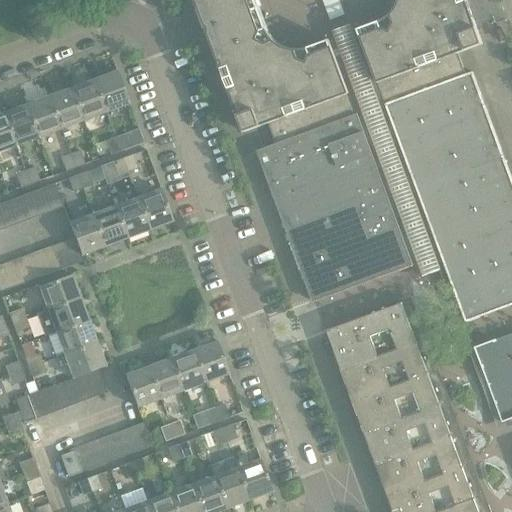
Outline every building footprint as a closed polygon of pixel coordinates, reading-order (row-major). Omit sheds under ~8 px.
[(269,124),(277,146),(357,116),(330,41),(307,50),(304,50),(301,51),(298,51),(295,51),(292,50),(289,50),(286,49),(283,47),(280,46),(278,44),(275,42),(273,40),(271,37),(270,35),(268,32),(256,0),(195,0),(203,19),(245,133),(269,124)] [(394,0),(381,9),(354,18),(359,31),(381,22),(384,21),(387,19),(389,18),(391,16),(393,13),(395,11),(397,8),(398,6),(399,3),(400,0),(394,0)] [(400,0),(399,3),(398,6),(397,8),(395,11),(393,13),(391,16),(389,18),(387,19),(384,21),(381,22),(359,31),(386,105),(467,76),(459,54),(483,45),(466,0),(400,0)] [(325,29),(330,41),(357,116),(368,144),(378,171),(388,198),(398,225),(413,266),(419,279),(430,275),(447,269),(437,242),(427,215),(417,188),(407,161),(386,105),(359,31),(354,18),(325,29)] [(289,38),(268,32),(270,35),(271,37),(273,40),(275,42),(278,44),(280,46),(283,47),(286,49),(289,50),(292,50),(295,51),(298,51),(301,51),(304,50),(307,50),(330,41),(325,29),(302,37),(289,38)] [(117,72),(94,80),(106,113),(129,104),(117,72)] [(407,161),(494,129),(473,73),(467,76),(386,105),(407,161)] [(83,121),(106,113),(94,80),(71,89),(83,121)] [(71,89),(49,97),(61,129),(83,121),(71,89)] [(38,138),(61,129),(49,97),(27,105),(38,138)] [(27,105),(4,114),(16,146),(38,138),(27,105)] [(0,151),(16,146),(4,114),(0,114),(0,151)] [(357,116),(277,146),(258,153),(269,180),(368,144),(357,116)] [(407,161),(417,188),(504,156),(494,129),(407,161)] [(125,135),(115,139),(120,152),(130,148),(125,135)] [(120,152),(115,139),(106,142),(111,155),(120,152)] [(269,180),(279,207),(378,171),(368,144),(269,180)] [(79,152),(70,155),(75,168),(84,165),(79,152)] [(75,168),(70,155),(61,159),(66,172),(75,168)] [(133,156),(123,160),(128,173),(138,169),(133,156)] [(417,188),(427,215),(511,183),(511,177),(504,156),(417,188)] [(119,176),(128,173),(123,160),(114,163),(119,176)] [(25,172),(30,185),(40,182),(35,168),(25,172)] [(289,234),(388,198),(378,171),(279,207),(289,234)] [(30,185),(25,172),(16,175),(20,189),(30,185)] [(88,173),(79,176),(83,188),(92,185),(88,173)] [(74,192),(83,188),(79,176),(69,179),(74,192)] [(511,183),(427,215),(437,242),(511,214),(511,183)] [(43,189),(52,213),(63,208),(55,185),(43,189)] [(43,189),(31,193),(40,217),(52,213),(43,189)] [(161,190),(137,199),(149,230),(173,222),(161,190)] [(40,217),(31,193),(20,197),(29,221),(40,217)] [(20,197),(8,202),(17,226),(29,221),(20,197)] [(289,234),(299,261),(398,225),(388,198),(289,234)] [(137,199),(115,207),(127,239),(149,230),(137,199)] [(17,226),(8,202),(0,204),(0,215),(5,230),(17,226)] [(115,207),(93,215),(105,247),(127,239),(115,207)] [(511,214),(437,242),(447,269),(511,244),(511,214)] [(81,256),(105,247),(93,215),(69,224),(75,238),(81,256)] [(299,261),(314,303),(413,266),(398,225),(299,261)] [(75,238),(63,243),(71,266),(84,262),(81,256),(75,238)] [(63,243),(51,247),(59,271),(71,266),(63,243)] [(511,244),(447,269),(457,296),(511,275),(511,244)] [(51,247),(39,251),(48,275),(59,271),(51,247)] [(39,251),(27,256),(36,279),(48,275),(39,251)] [(25,283),(36,279),(27,256),(16,260),(25,283)] [(16,260),(4,265),(12,288),(25,283),(16,260)] [(0,288),(1,292),(12,288),(4,265),(0,266),(0,288)] [(511,275),(457,296),(467,323),(511,306),(511,275)] [(39,288),(47,311),(80,299),(71,277),(39,288)] [(80,299),(47,311),(36,315),(44,338),(56,334),(88,322),(80,299)] [(340,371),(417,342),(403,304),(326,332),(340,371)] [(9,315),(12,324),(26,319),(22,310),(9,315)] [(29,328),(26,319),(12,324),(16,333),(29,328)] [(88,322),(56,334),(64,356),(96,344),(88,322)] [(5,327),(0,329),(0,338),(9,336),(5,327)] [(511,335),(477,348),(505,423),(511,420),(511,335)] [(217,342),(194,351),(206,383),(229,374),(217,342)] [(429,374),(417,342),(340,371),(352,402),(429,374)] [(105,368),(96,344),(64,356),(72,379),(75,378),(87,374),(98,370),(105,368)] [(194,351),(172,359),(183,391),(206,383),(194,351)] [(29,369),(42,364),(39,354),(25,359),(29,369)] [(172,359),(149,367),(161,399),(183,391),(172,359)] [(5,367),(9,377),(22,372),(19,362),(5,367)] [(46,373),(42,364),(29,369),(32,378),(46,373)] [(137,408),(161,399),(149,367),(126,376),(137,408)] [(98,370),(87,374),(96,397),(107,393),(98,370)] [(22,372),(9,377),(13,385),(26,380),(22,372)] [(84,402),(96,397),(87,374),(75,378),(84,402)] [(429,374),(352,402),(364,434),(441,405),(429,374)] [(72,406),(84,402),(75,378),(72,379),(64,383),(72,406)] [(60,411),(72,406),(64,383),(51,387),(60,411)] [(48,415),(60,411),(51,387),(40,391),(48,415)] [(40,391),(28,396),(37,420),(48,415),(40,391)] [(24,424),(37,420),(28,396),(15,400),(24,424)] [(224,404),(215,408),(220,422),(230,418),(224,404)] [(452,437),(441,405),(364,434),(375,465),(452,437)] [(220,422),(215,408),(206,411),(211,425),(220,422)] [(5,418),(8,428),(20,423),(17,414),(5,418)] [(180,420),(170,424),(175,438),(185,435),(180,420)] [(20,423),(8,428),(11,437),(23,433),(20,423)] [(131,427),(140,451),(152,447),(143,423),(131,427)] [(175,438),(170,424),(160,428),(166,442),(175,438)] [(233,425),(223,429),(228,442),(237,438),(233,425)] [(128,456),(140,451),(131,427),(119,432),(128,456)] [(218,445),(228,442),(223,429),(213,432),(218,445)] [(128,456),(119,432),(108,436),(117,460),(128,456)] [(105,464),(117,460),(108,436),(96,440),(105,464)] [(464,468),(452,437),(375,465),(387,497),(464,468)] [(105,464),(96,440),(84,445),(93,469),(105,464)] [(188,442),(178,446),(182,458),(192,455),(188,442)] [(81,473),(93,469),(84,445),(73,449),(81,473)] [(173,462),(182,458),(178,446),(169,449),(173,462)] [(81,473),(73,449),(60,454),(69,478),(81,473)] [(21,463),(25,473),(36,469),(33,459),(21,463)] [(142,459),(133,462),(138,475),(147,472),(142,459)] [(237,468),(249,500),(273,492),(261,460),(237,468)] [(128,479),(138,475),(133,462),(123,466),(128,479)] [(215,476),(227,508),(249,500),(237,468),(215,476)] [(439,511),(475,499),(464,468),(387,497),(392,511),(439,511)] [(36,469),(25,473),(28,482),(39,478),(36,469)] [(97,476),(88,479),(92,492),(102,488),(97,476)] [(192,485),(202,511),(217,511),(227,508),(215,476),(192,485)] [(83,495),(92,492),(88,479),(78,483),(83,495)] [(170,493),(176,511),(202,511),(192,485),(170,493)] [(147,501),(151,511),(176,511),(170,493),(147,501)] [(480,511),(475,499),(439,511),(480,511)] [(151,511),(147,501),(125,510),(125,511),(151,511)]
